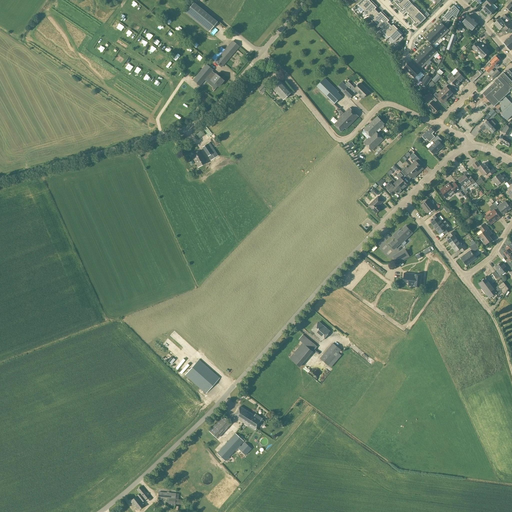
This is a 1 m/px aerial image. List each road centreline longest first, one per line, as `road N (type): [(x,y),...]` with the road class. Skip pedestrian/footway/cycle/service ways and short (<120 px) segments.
road 1 (unclassified): [(99,511),(215,407),(367,238)]
road 2 (unclassified): [(0,179),(196,124),(260,53)]
road 3 (residential): [(435,124),(388,104),(339,139),(260,53)]
